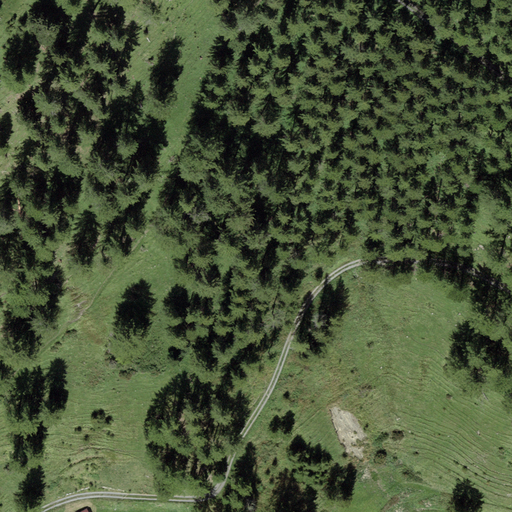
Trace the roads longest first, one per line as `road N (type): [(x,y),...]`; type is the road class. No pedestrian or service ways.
road 1 (track): [(43,511),(116,496),(196,500),(215,491),(275,383),(303,308),(339,268),(410,260),(511,288)]
road 2 (track): [(511,70),(354,0)]
